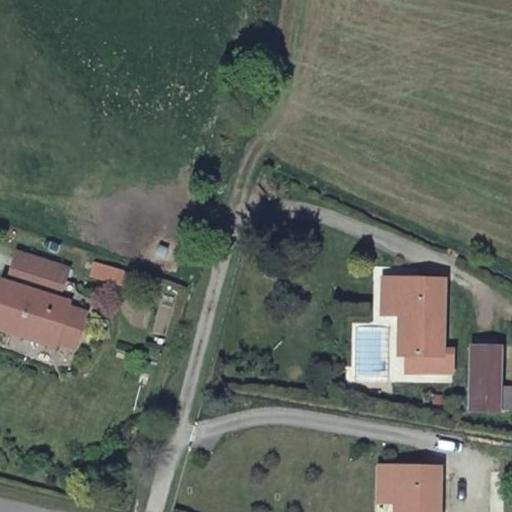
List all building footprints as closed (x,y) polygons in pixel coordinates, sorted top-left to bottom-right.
[(21,255),(11,284),(4,282),(0,295),(0,328),(58,346),(71,303),(60,300),(69,270),(21,255)] [(412,307),(412,346),(428,348),(428,367),(456,368),(458,349),(449,349),(451,274),(391,270),(390,307),(412,307)] [(504,393),(507,329),(479,329),(476,382),(476,392),(504,393)] [(428,348),(412,346),(412,349),(411,367),(428,367),(428,348)] [(354,368),(343,367),(343,381),(353,382),(354,368)] [(445,511),(445,467),(382,466),(385,501),(406,501),(405,511),(445,511)]
